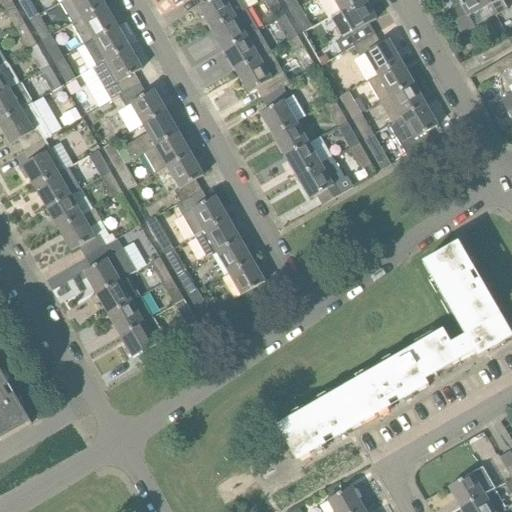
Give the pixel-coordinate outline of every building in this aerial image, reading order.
[(0,0),(0,2),(4,9),(13,4),(10,0),(0,0)] [(20,0),(19,1),(25,11),(33,7),(29,0),(20,0)] [(34,0),(43,12),(59,0),(34,0)] [(82,20),(105,7),(101,0),(66,0),(61,4),(73,24),(82,19),(82,20)] [(212,30),(249,9),(243,0),(205,0),(208,4),(200,9),(212,30)] [(283,0),(291,14),(301,8),(295,0),(283,0)] [(354,48),(375,36),(369,25),(377,21),(365,0),(363,0),(341,13),(331,18),(343,40),(348,37),(354,48)] [(332,0),(341,13),(363,0),(332,0)] [(450,12),(463,36),(476,29),(470,19),(490,7),(486,0),(457,0),(461,6),(450,12)] [(486,0),(490,7),(496,17),(508,11),(502,0),(486,0)] [(4,9),(10,20),(19,15),(13,4),(4,9)] [(85,47),(118,28),(105,7),(82,20),(82,19),(73,24),(85,47)] [(303,35),(313,29),(301,8),(291,14),(303,35)] [(224,51),(260,30),(254,21),(256,20),(249,9),(212,30),(224,51)] [(37,33),(46,28),(39,17),(31,22),(37,33)] [(289,44),(298,38),(286,17),(277,23),(289,44)] [(16,31),(22,41),(32,36),(25,25),(16,31)] [(97,68),(130,49),(118,28),(85,47),(97,68)] [(237,73),(271,53),(273,52),(260,30),(224,51),(237,73)] [(377,77),(401,63),(389,42),(381,46),(375,36),(354,48),(361,59),(365,57),(377,77)] [(43,43),(50,54),(58,49),(52,38),(43,43)] [(295,55),(304,49),(298,38),(289,44),(295,55)] [(486,52),(491,61),(511,48),(511,43),(509,38),(486,52)] [(28,51),(35,62),(44,57),(38,46),(28,51)] [(120,98),(140,86),(134,75),(142,71),(130,49),(97,68),(93,70),(112,102),(120,98)] [(263,101),(283,89),(290,85),(271,53),(237,73),(249,94),(257,90),(263,101)] [(511,55),(494,66),(500,75),(511,68),(511,55)] [(56,65),(62,75),(70,70),(64,60),(56,65)] [(0,95),(19,84),(7,63),(0,67),(0,95)] [(380,104),(413,85),(401,63),(377,77),(368,82),(369,85),(365,88),(368,92),(372,90),(380,104)] [(47,84),(56,78),(50,68),(41,73),(47,84)] [(0,124),(33,105),(20,84),(19,84),(0,95),(0,124)] [(392,125),(426,106),(413,85),(380,104),(392,125)] [(143,127),(166,113),(154,92),(146,96),(140,86),(120,98),(126,109),(131,106),(143,127)] [(274,136),(297,124),(306,118),(294,97),(290,100),(283,89),(263,101),(269,111),(261,115),(274,136)] [(352,121),(362,115),(349,94),(340,99),(352,121)] [(511,95),(501,102),(511,121),(511,95)] [(326,107),(332,118),(341,112),(335,102),(326,107)] [(24,152),(45,141),(39,129),(34,131),(29,122),(39,116),(33,105),(0,124),(0,128),(11,147),(18,142),(24,152)] [(433,143),(428,133),(438,128),(426,106),(392,125),(389,126),(407,158),(433,143)] [(124,148),(125,150),(132,161),(144,154),(179,134),(166,113),(143,127),(147,135),(124,148)] [(352,121),(358,131),(368,126),(362,115),(352,121)] [(286,158),(309,144),(297,124),(274,136),(286,158)] [(338,129),(344,139),(353,134),(347,124),(338,129)] [(156,176),(167,169),(191,156),(179,134),(144,154),(156,176)] [(371,153),(380,147),(374,137),(365,142),(371,153)] [(35,188),(59,175),(65,172),(52,150),(51,151),(45,141),(24,152),(30,163),(23,167),(35,188)] [(110,161),(120,156),(119,154),(113,144),(104,150),(110,161)] [(299,179),(322,165),(309,144),(286,158),(299,179)] [(362,171),(372,166),(359,145),(350,150),(362,171)] [(90,158),(96,169),(105,164),(99,152),(90,158)] [(181,204),(202,192),(196,182),(204,177),(191,156),(167,169),(179,190),(174,193),(181,204)] [(322,165),(299,179),(311,201),(334,187),(328,176),(338,170),(332,159),(322,165)] [(132,176),(126,166),(116,171),(122,182),(132,176)] [(108,190),(117,184),(111,174),(102,179),(108,190)] [(47,210),(71,196),(59,175),(35,188),(47,210)] [(205,234),(228,220),(216,198),(208,202),(202,192),(181,204),(177,206),(195,239),(205,234)] [(60,231),(83,217),(71,196),(47,210),(60,231)] [(86,259),(106,246),(100,236),(96,238),(90,229),(102,222),(95,210),(83,217),(60,231),(72,253),(80,248),(86,259)] [(216,255),(240,241),(228,220),(205,234),(216,255)] [(165,256),(174,251),(165,236),(156,241),(165,256)] [(96,295),(129,277),(136,273),(117,240),(106,246),(86,259),(92,269),(84,273),(96,295)] [(225,278),(253,262),(240,241),(216,255),(224,268),(220,270),(225,278)] [(426,382),(461,362),(475,354),(478,360),(511,340),(511,336),(459,244),(423,265),(466,338),(452,346),(444,332),(278,429),(298,464),(429,388),(426,382)] [(151,264),(157,275),(166,270),(160,259),(151,264)] [(187,272),(181,262),(172,267),(178,278),(187,272)] [(224,279),(224,283),(232,297),(236,300),(241,297),(241,298),(265,284),(253,262),(225,278),(224,279)] [(109,316),(141,298),(129,277),(96,295),(109,316)] [(163,285),(169,296),(178,291),(172,280),(163,285)] [(199,293),(193,283),(183,288),(190,299),(199,293)] [(121,338),(153,319),(141,298),(109,316),(121,338)] [(175,307),(181,318),(190,312),(184,302),(175,307)] [(211,315),(205,304),(196,310),(202,320),(211,315)] [(153,319),(121,338),(134,359),(165,341),(153,319)] [(0,443),(32,425),(0,370),(0,443)] [(511,480),(511,456),(510,453),(500,459),(511,480)] [(461,510),(495,491),(483,469),(449,488),(461,510)] [(360,511),(364,510),(351,488),(328,502),(333,511),(360,511)] [(462,511),(506,511),(495,491),(461,510),(462,511)]
